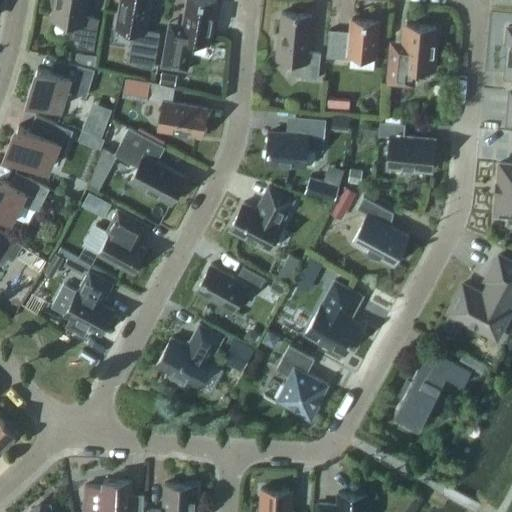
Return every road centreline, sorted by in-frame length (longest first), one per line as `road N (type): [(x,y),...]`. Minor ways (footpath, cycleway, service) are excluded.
road 1 (residential): [(232,454),(323,456),(345,439),(465,217),(477,0)]
road 2 (residential): [(87,441),(224,183),(241,128),(251,0)]
road 3 (residential): [(87,441),(232,454)]
